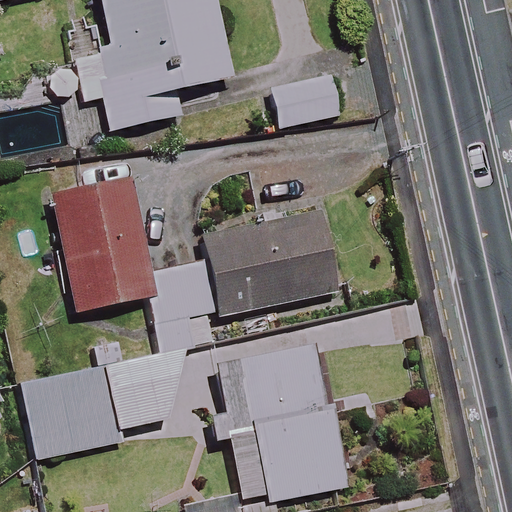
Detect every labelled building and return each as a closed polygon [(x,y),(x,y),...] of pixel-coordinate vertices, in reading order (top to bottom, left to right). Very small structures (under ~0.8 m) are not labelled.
[(226,84),(208,0),(92,0),(104,56),(70,63),(79,106),(98,102),(105,136),(176,121),(171,96),(226,84)] [(333,120),(324,80),(264,94),(272,133),(333,120)] [(69,160),(55,105),(0,118),(0,143),(8,176),(69,160)] [(126,184),(47,198),(68,316),(147,302),(126,184)] [(213,318),(214,321),(332,298),(315,212),(197,235),(203,266),(213,318)] [(209,343),(204,319),(213,318),(203,266),(146,277),(151,304),(145,306),(155,353),(209,343)] [(89,348),(94,372),(13,390),(29,465),(118,446),(115,433),(167,422),(182,353),(121,367),(116,342),(89,348)] [(246,511),(340,489),(307,349),(208,373),(241,511),(246,511)]
